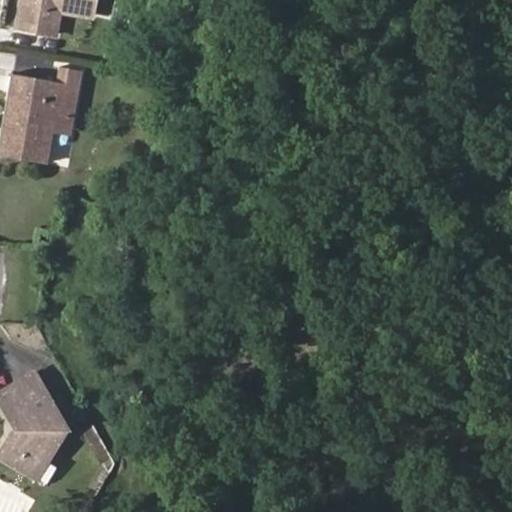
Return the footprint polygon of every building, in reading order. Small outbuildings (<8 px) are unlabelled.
[(24,0),(19,33),(47,38),(52,13),(61,14),(94,21),(97,0),(24,0)] [(52,13),(47,38),(56,40),(61,14),(52,13)] [(0,162),(46,171),(52,139),(55,121),(72,124),(81,77),(61,73),(59,84),(14,76),(0,154),(0,162)] [(55,121),(52,139),(69,142),(72,124),(55,121)] [(29,454),(45,464),(64,432),(34,374),(16,384),(24,399),(3,409),(13,429),(0,449),(0,458),(19,470),(29,454)] [(24,399),(16,384),(0,392),(0,403),(3,409),(24,399)] [(35,481),(45,464),(29,454),(19,470),(35,481)]
